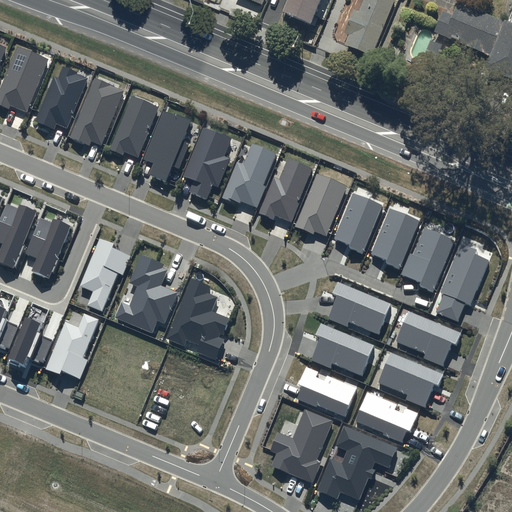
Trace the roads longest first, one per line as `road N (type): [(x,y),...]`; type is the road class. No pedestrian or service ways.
road 1 (trunk): [(64,0),(511,184)]
road 2 (residential): [(101,194),(245,259),(272,305),(269,351),(215,481)]
road 3 (residential): [(0,392),(215,481)]
road 4 (residential): [(415,511),(468,433),(511,331)]
road 5 (residential): [(0,276),(50,295),(60,290),(101,194)]
